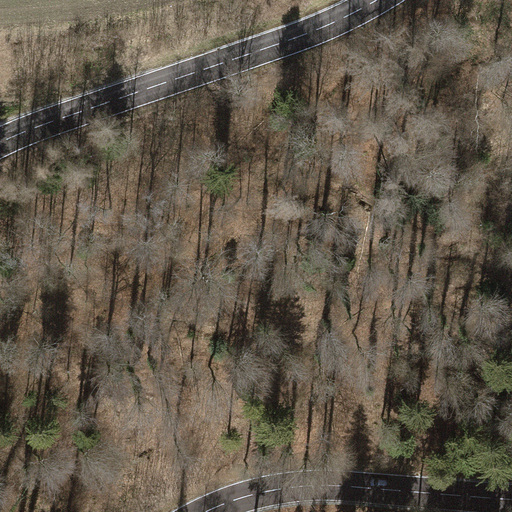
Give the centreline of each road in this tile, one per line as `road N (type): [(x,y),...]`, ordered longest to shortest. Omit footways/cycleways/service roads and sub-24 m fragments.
road 1 (tertiary): [(0,144),(377,0)]
road 2 (tertiary): [(511,494),(283,486),(209,511)]
